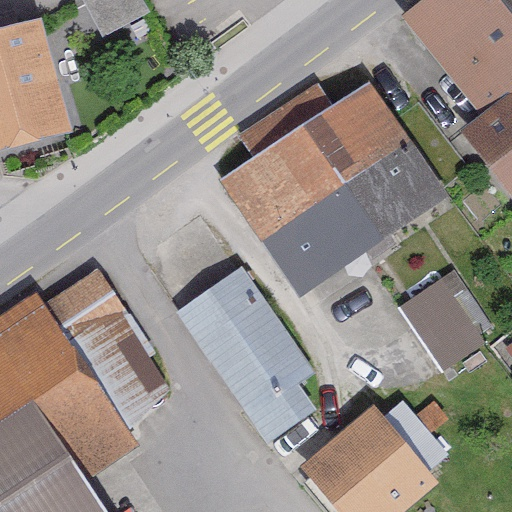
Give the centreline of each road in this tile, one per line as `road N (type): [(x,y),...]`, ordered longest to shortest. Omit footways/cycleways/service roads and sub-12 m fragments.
road 1 (residential): [(70,203),(249,476),(283,511)]
road 2 (tertiary): [(70,203),(347,0)]
